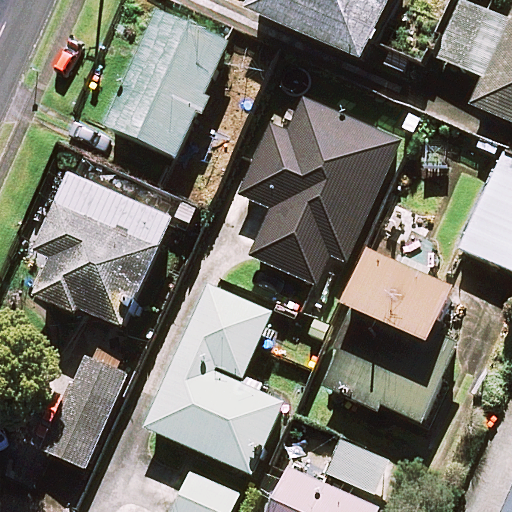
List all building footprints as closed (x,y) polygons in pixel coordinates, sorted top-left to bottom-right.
[(256,0),(249,17),(366,68),(394,0),(256,0)] [(511,20),(510,25),(461,4),(436,61),(487,83),(475,111),(511,127),(511,20)] [(232,49),(161,18),(111,134),(182,164),(232,49)] [(403,148),(306,105),(292,137),(273,129),(242,198),(276,213),(255,262),(336,298),(403,148)] [(511,162),(505,159),(463,253),(511,275),(511,162)] [(175,228),(73,181),(37,259),(50,265),(37,295),(126,336),(175,228)] [(458,300),(372,261),(348,316),(434,354),(458,300)] [(275,320),(214,293),(151,434),(256,481),(287,410),(244,391),(275,320)] [(129,383),(88,365),(69,410),(57,405),(37,452),(89,475),(129,383)] [(392,467),(344,447),(330,480),(379,500),(392,467)] [(375,511),(292,475),(276,511),(375,511)] [(236,511),(243,499),(195,478),(180,511),(236,511)]
